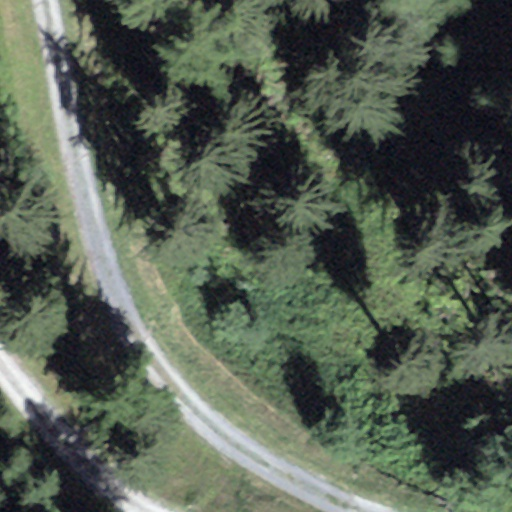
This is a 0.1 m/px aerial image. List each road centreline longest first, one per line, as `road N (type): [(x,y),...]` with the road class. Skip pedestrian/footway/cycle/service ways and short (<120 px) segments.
road 1 (track): [(358,511),(265,470),(193,425),(142,363),(79,200),(30,0)]
road 2 (track): [(0,376),(68,462),(138,511)]
